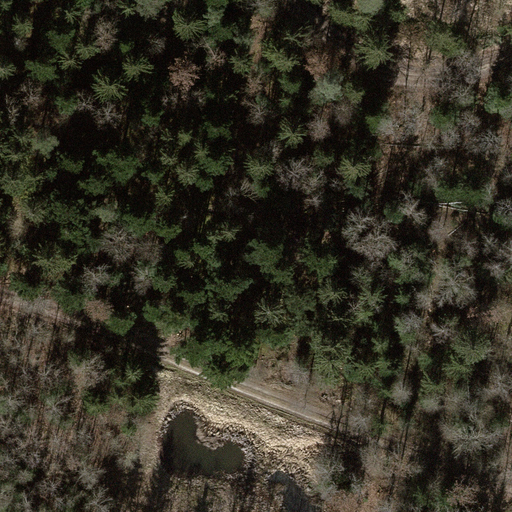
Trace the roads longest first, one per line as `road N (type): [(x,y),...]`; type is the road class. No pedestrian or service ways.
road 1 (track): [(511,486),(67,308),(0,291)]
road 2 (track): [(286,0),(349,58),(399,81),(467,74),(511,59)]
